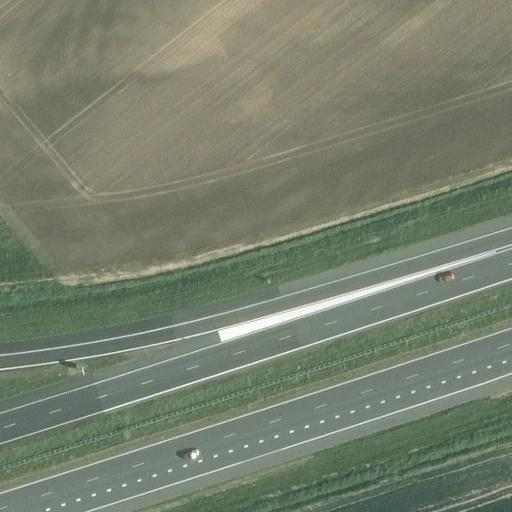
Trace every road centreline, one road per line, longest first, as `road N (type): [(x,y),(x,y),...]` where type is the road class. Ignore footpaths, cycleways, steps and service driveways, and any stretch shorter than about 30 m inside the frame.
road 1 (motorway): [(0,508),(511,344)]
road 2 (motorway): [(511,264),(0,428)]
road 3 (motorway): [(511,253),(173,334),(0,363)]
